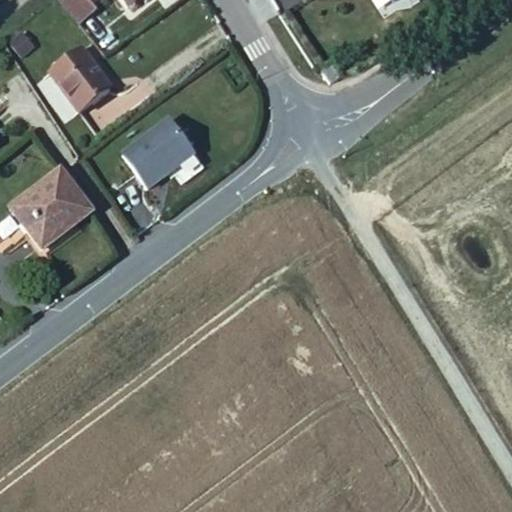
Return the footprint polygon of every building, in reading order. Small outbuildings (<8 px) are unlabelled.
[(104,28),(81,0),(57,0),(54,3),(87,41),(104,28)] [(139,0),(114,0),(125,13),(139,0)] [(381,0),(389,13),(409,0),(381,0)] [(110,89),(79,47),(45,74),(77,115),(110,89)] [(329,76),(320,81),(322,84),(325,88),(328,94),(332,91),(337,88),(329,76)] [(200,154),(177,116),(125,149),(148,187),(200,154)] [(88,212),(58,172),(10,210),(39,249),(88,212)]
